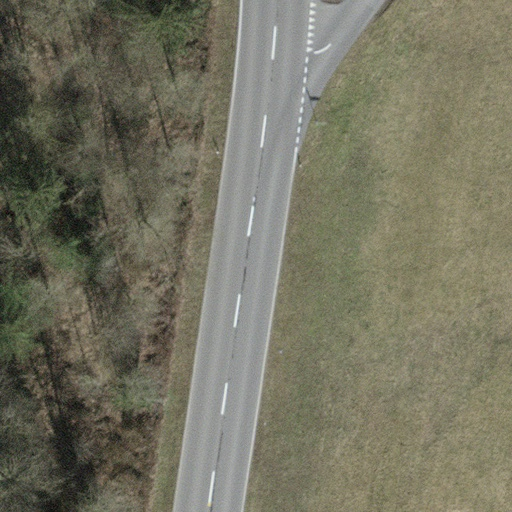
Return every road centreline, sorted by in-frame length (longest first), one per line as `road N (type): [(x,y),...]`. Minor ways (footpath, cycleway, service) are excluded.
road 1 (tertiary): [(266,81),(208,511)]
road 2 (unclassified): [(266,81),(342,34),(368,0)]
